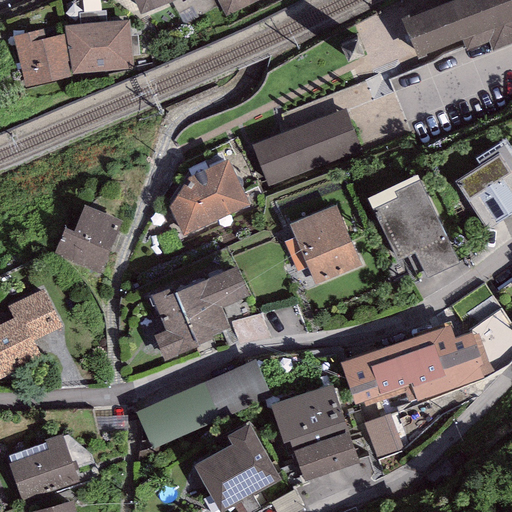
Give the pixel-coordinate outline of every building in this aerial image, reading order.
[(139,0),(145,15),(187,0),(139,0)] [(261,0),(218,0),(226,19),(263,5),(261,0)] [(511,0),(431,0),(386,19),(406,66),(511,21),(511,0)] [(131,29),(73,35),(78,79),(136,72),(131,29)] [(49,37),(18,42),(27,93),(74,85),(67,42),(50,45),(49,37)] [(339,109),(248,146),(264,184),(355,148),(339,109)] [(445,174),(474,218),(511,197),(511,182),(491,146),(445,174)] [(219,157),(200,166),(222,213),(241,204),(219,157)] [(200,166),(183,174),(164,205),(178,234),(222,213),(200,166)] [(416,176),(368,199),(398,261),(415,253),(427,280),(459,264),(416,176)] [(328,205),(282,228),(311,286),(357,263),(328,205)] [(118,225),(84,210),(75,230),(67,227),(55,255),(97,273),(118,225)] [(239,290),(224,259),(147,295),(161,326),(150,332),(161,356),(206,335),(203,328),(221,319),(213,302),(239,290)] [(43,290),(10,306),(14,314),(16,318),(0,325),(0,376),(1,380),(41,361),(30,338),(59,325),(43,290)] [(377,352),(341,365),(355,405),(412,385),(418,400),(483,377),(468,335),(452,340),(447,327),(411,340),(413,344),(379,356),(377,352)] [(252,368),(140,417),(152,445),(265,397),(252,368)] [(332,385),(270,406),(284,444),(290,442),(345,423),(332,385)] [(369,422),(381,456),(448,432),(435,398),(369,422)] [(359,463),(345,423),(290,442),(303,482),(359,463)] [(249,429),(229,439),(235,449),(198,469),(221,511),(277,481),(249,429)] [(74,480),(61,440),(8,456),(22,497),(74,480)]
